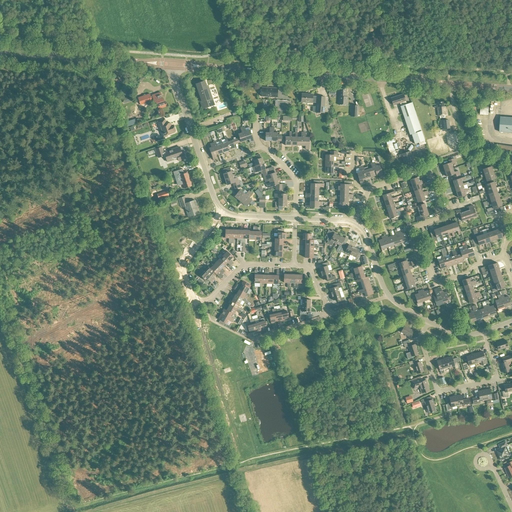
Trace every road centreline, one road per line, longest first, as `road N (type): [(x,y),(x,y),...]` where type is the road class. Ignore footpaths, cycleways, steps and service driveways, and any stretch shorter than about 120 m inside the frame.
road 1 (tertiary): [(450,84),(213,67)]
road 2 (track): [(75,511),(0,286)]
road 3 (residential): [(293,265),(245,265),(212,296),(193,296),(185,262),(222,210)]
road 4 (residential): [(483,332),(496,378),(441,391),(420,338),(427,321)]
road 5 (residential): [(504,255),(435,281),(408,229),(437,213)]
road 6 (tertiary): [(136,62),(0,51)]
